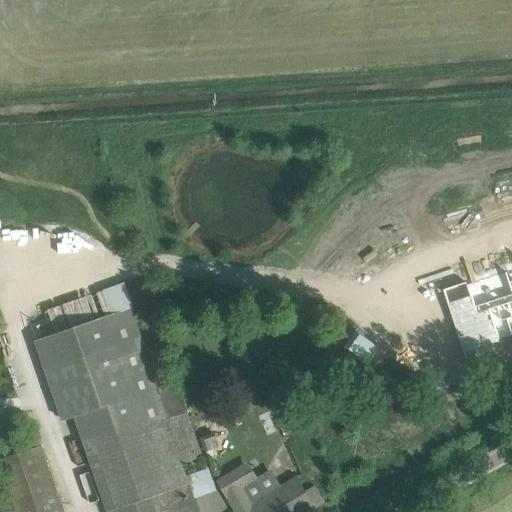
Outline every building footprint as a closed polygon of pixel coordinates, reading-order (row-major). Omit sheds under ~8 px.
[(476,231),(401,262),(438,346),(511,312),(511,208),(473,221),(476,231)] [(157,382),(140,334),(131,307),(36,340),(64,421),(76,416),(109,511),(198,511),(182,463),(202,456),(187,413),(189,412),(176,375),(157,382)] [(287,428),(306,419),(294,393),(275,402),(287,428)] [(17,438),(0,444),(0,471),(13,511),(64,511),(42,446),(39,447),(34,433),(17,438)] [(254,480),(245,466),(218,482),(236,511),(308,511),(315,509),(296,478),(282,486),(272,469),(254,480)]
